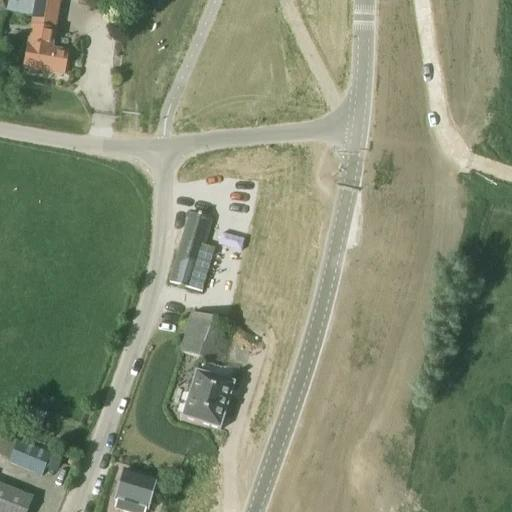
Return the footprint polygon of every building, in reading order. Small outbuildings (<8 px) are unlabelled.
[(31,27),(24,69),(63,75),(67,51),(52,49),(55,31),(56,31),(61,0),(34,0),(32,17),(30,26),(31,27)] [(190,215),(171,284),(202,292),(208,270),(198,267),(211,221),(190,215)] [(177,353),(224,368),(235,330),(190,314),(177,353)] [(182,419),(220,431),(234,384),(197,372),(182,419)] [(33,425),(42,429),(47,416),(36,413),(33,425)] [(0,435),(0,457),(12,462),(18,446),(19,443),(0,435)] [(11,466),(42,479),(50,458),(18,446),(12,462),(11,466)] [(116,502),(114,510),(122,511),(144,511),(145,511),(147,511),(156,481),(123,471),(114,501),(116,502)] [(0,511),(28,511),(33,499),(0,485),(0,511)]
